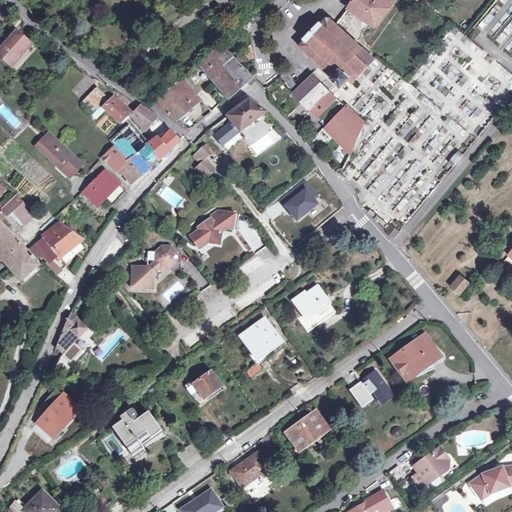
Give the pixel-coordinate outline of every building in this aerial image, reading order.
[(353,0),(347,10),(371,25),(374,27),(386,13),(394,0),(353,0)] [(319,26),(318,25),(304,39),(305,40),(299,46),(320,67),(341,87),(349,79),(352,82),(374,59),(373,58),(329,19),(328,20),(325,20),(319,26)] [(448,36),(452,25),(446,23),(442,34),(448,36)] [(0,57),(9,66),(21,52),(23,53),(31,44),(16,31),(0,48),(0,57)] [(240,89),(251,79),(231,59),(219,46),(198,64),(228,99),(240,89)] [(312,74),(299,86),(293,92),(307,108),(336,138),(343,144),(352,151),(363,122),(351,110),(334,97),(312,74)] [(293,92),(299,86),(291,75),(288,77),(289,79),(285,82),(289,89),(293,92)] [(272,102),(289,89),(285,82),(281,76),(266,88),(269,99),(271,101),(272,102)] [(175,85),(192,107),(200,100),(182,78),(175,85)] [(175,121),(192,107),(175,85),(152,104),(175,121)] [(96,88),(82,102),(93,113),(107,98),(96,88)] [(112,98),(103,108),(121,124),(130,113),(112,98)] [(226,116),(239,133),(266,113),(248,100),(226,116)] [(155,117),(148,111),(140,106),(140,107),(130,117),(144,130),(155,117)] [(111,141),(116,148),(126,139),(133,133),(128,127),(125,129),(111,141)] [(170,130),(160,141),(150,152),(158,162),(167,154),(179,141),(172,132),(170,130)] [(138,153),(145,146),(133,133),(126,139),(138,153)] [(52,138),(46,143),(51,147),(53,145),(57,142),(52,138)] [(156,138),(145,146),(138,153),(151,168),(158,162),(150,152),(160,141),(156,138)] [(343,144),(336,138),(321,156),(326,162),(329,158),(332,161),(343,144)] [(126,139),(116,148),(118,151),(115,155),(112,152),(104,160),(115,171),(119,169),(131,185),(151,168),(138,153),(126,139)] [(57,142),(53,145),(60,151),(64,149),(57,142)] [(44,154),(51,147),(46,143),(39,150),(44,154)] [(352,151),(343,144),(332,161),(329,158),(326,162),(335,172),(343,169),(349,156),(352,151)] [(53,145),(51,147),(44,154),(57,166),(61,161),(64,164),(70,170),(77,162),(64,149),(60,151),(53,145)] [(196,160),(200,157),(203,161),(195,168),(204,178),(214,169),(205,160),(212,154),(205,146),(193,157),(196,160)] [(61,161),(57,166),(59,169),(69,179),(74,174),(70,170),(64,164),(61,161)] [(77,162),(70,170),(74,174),(81,166),(77,162)] [(112,205),(125,191),(104,171),(97,178),(82,192),(97,206),(104,199),(112,205)] [(304,181),(280,200),(295,220),(315,205),(310,199),(315,195),(304,181)] [(2,210),(7,216),(21,203),(16,197),(2,210)] [(213,226),(225,216),(223,212),(217,211),(207,219),(208,220),(213,226)] [(189,238),(195,247),(204,240),(208,245),(220,246),(221,234),(226,230),(233,232),(235,214),(229,213),(225,216),(213,226),(208,220),(196,229),(190,234),(191,236),(189,238)] [(0,223),(0,257),(20,282),(39,266),(0,223)] [(49,234),(33,247),(41,255),(47,261),(49,259),(54,255),(58,260),(81,240),(61,225),(55,230),(52,226),(47,231),(49,234)] [(204,240),(195,247),(199,251),(208,245),(204,240)] [(41,255),(33,247),(30,250),(37,258),(41,255)] [(169,271),(175,265),(175,256),(169,249),(160,249),(153,257),(153,265),(146,272),(131,272),(131,293),(152,293),(153,278),(160,271),(169,271)] [(175,249),(169,249),(175,256),(175,265),(178,269),(183,265),(183,257),(175,249)] [(511,251),(502,263),(506,268),(509,265),(511,267),(511,251)] [(60,270),(49,259),(47,261),(44,263),(56,275),(60,270)] [(450,287),(458,295),(469,282),(460,275),(450,287)] [(301,315),(297,318),(307,333),(334,312),(316,287),(302,298),(300,296),(292,301),(301,315)] [(253,293),(239,300),(243,308),(257,301),(253,293)] [(78,339),(81,335),(87,329),(78,321),(70,314),(64,326),(55,349),(61,355),(77,338),(78,339)] [(240,337),(255,358),(268,349),(270,351),(282,343),(264,319),(240,337)] [(120,328),(96,355),(104,362),(128,335),(120,328)] [(424,336),(391,360),(407,381),(440,357),(424,336)] [(268,349),(255,358),(259,364),(272,354),(270,351),(268,349)] [(246,372),(250,379),(262,371),(257,364),(246,372)] [(215,377),(217,375),(214,370),(196,383),(193,380),(185,386),(201,406),(218,393),(216,390),(221,387),(215,377)] [(353,372),(343,378),(351,388),(349,390),(360,407),(371,399),(369,395),(373,392),(379,401),(390,393),(375,371),(364,379),(366,381),(362,384),(360,382),(353,372)] [(390,393),(379,401),(381,404),(393,397),(390,393)] [(135,415),(132,411),(131,410),(129,411),(119,418),(121,421),(112,428),(130,454),(141,446),(140,444),(160,429),(147,412),(134,422),(132,421),(135,418),(136,417),(135,415)] [(314,413),(287,432),(300,450),(327,430),(314,413)] [(176,456),(182,464),(198,454),(192,446),(176,456)] [(449,469),(445,463),(450,459),(441,448),(415,466),(420,473),(414,478),(423,490),(429,485),(428,484),(449,469)] [(256,454),(232,471),(236,477),(234,478),(242,489),(268,470),(256,454)] [(471,484),(482,500),(491,494),(509,486),(511,486),(511,467),(502,469),(484,475),(471,484)] [(210,490),(180,510),(181,511),(216,511),(222,508),(210,490)] [(42,492),(22,511),(57,511),(59,510),(42,492)] [(370,499),(363,504),(364,505),(351,511),(386,511),(391,510),(382,495),(371,501),(370,499)] [(83,507),(86,511),(89,511),(93,509),(88,503),(83,507)]
